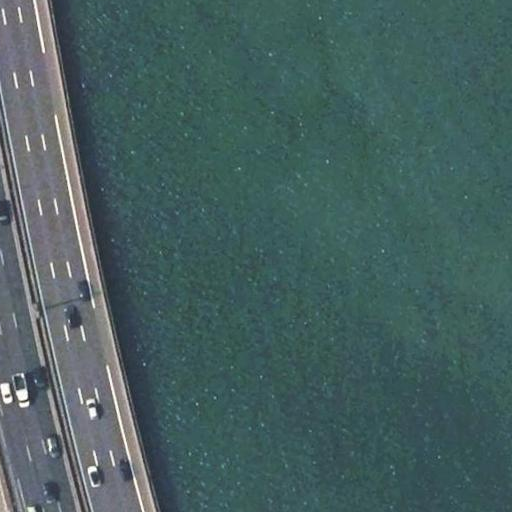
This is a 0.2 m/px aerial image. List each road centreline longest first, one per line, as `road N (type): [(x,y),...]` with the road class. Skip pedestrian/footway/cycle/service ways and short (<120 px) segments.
road 1 (trunk): [(120,511),(67,293),(11,0)]
road 2 (trunk): [(0,287),(52,511)]
